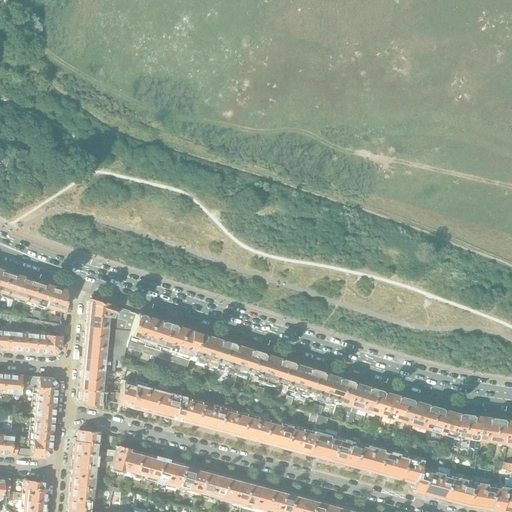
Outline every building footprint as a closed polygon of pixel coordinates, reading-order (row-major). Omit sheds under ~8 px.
[(16,149),(14,158),(23,160),(25,151),(16,149)] [(14,298),(27,303),(34,281),(33,281),(32,280),(29,279),(28,279),(11,274),(10,273),(7,272),(5,272),(4,272),(0,285),(0,293),(12,298),(12,300),(8,299),(6,307),(9,308),(8,311),(10,311),(14,298)] [(34,281),(27,303),(42,307),(44,308),(51,310),(51,308),(60,311),(61,308),(61,307),(62,306),(62,303),(61,302),(61,300),(62,299),(63,296),(62,294),(62,293),(62,292),(62,291),(61,290),(56,289),(55,288),(51,287),(49,286),(46,285),(43,284),(40,283),(39,282),(36,281),(35,282),(34,281)] [(132,323),(135,314),(129,312),(129,311),(115,306),(96,301),(96,302),(90,300),(89,300),(87,301),(86,304),(85,315),(109,317),(132,323)] [(129,331),(124,347),(154,357),(165,324),(153,320),(147,318),(135,314),(132,323),(129,331)] [(85,315),(84,325),(108,327),(108,329),(129,331),(132,323),(109,317),(85,315)] [(165,324),(154,357),(185,367),(188,356),(195,333),(183,330),(180,329),(177,327),(165,324)] [(124,347),(129,331),(108,329),(108,327),(84,325),(81,358),(114,360),(122,361),(124,347)] [(33,352),(35,330),(29,330),(29,332),(25,332),(26,329),(21,328),(20,331),(10,330),(10,328),(4,327),(2,350),(33,352)] [(35,330),(33,352),(49,354),(53,353),(56,351),(58,347),(59,336),(48,334),(48,331),(35,330)] [(202,363),(210,338),(201,335),(201,334),(198,333),(196,334),(195,333),(188,356),(195,358),(194,360),(202,363)] [(217,365),(225,343),(224,343),(223,341),(220,340),(219,341),(210,338),(202,363),(212,366),(213,364),(217,365)] [(223,370),(232,372),(240,348),(231,345),(230,343),(227,342),(225,343),(217,365),(216,369),(223,371),(223,370)] [(247,375),(254,352),(253,352),(253,351),(250,350),(248,350),(240,348),(232,372),(241,375),(242,373),(247,375)] [(255,353),(254,352),(247,375),(253,377),(252,379),(261,382),(269,357),(260,354),(260,353),(256,352),(255,353)] [(261,382),(260,384),(270,388),(271,383),(277,384),(284,362),(283,362),(282,360),(279,359),(278,360),(271,358),(269,357),(261,382)] [(113,364),(114,360),(81,358),(80,368),(106,370),(118,371),(119,368),(119,365),(113,364)] [(282,388),(290,391),(298,367),(290,364),(289,362),(286,361),(284,362),(277,384),(283,386),(282,388)] [(298,397),(304,399),(313,371),(312,371),(312,370),(309,369),(307,369),(298,367),(290,391),(298,394),(298,397)] [(105,381),(106,370),(80,368),(79,379),(105,381)] [(320,401),(328,376),(319,373),(319,372),(315,371),(314,371),(313,371),(304,399),(312,401),(313,398),(320,401)] [(0,393),(18,395),(18,393),(20,375),(0,373),(0,393)] [(33,395),(33,400),(53,402),(54,387),(53,383),(51,379),(47,378),(20,375),(18,393),(21,393),(21,388),(24,388),(24,389),(35,389),(34,395),(33,395)] [(330,402),(336,403),(343,381),(342,380),(341,379),(338,378),(337,379),(328,376),(320,401),(330,404),(330,402)] [(149,412),(155,391),(140,387),(142,379),(136,378),(134,385),(133,386),(128,408),(134,409),(134,408),(143,411),(144,412),(147,413),(148,412),(149,412)] [(226,388),(229,379),(224,378),(221,387),(226,388)] [(104,391),(105,381),(79,379),(78,390),(113,392),(104,391)] [(231,390),(234,381),(229,379),(226,388),(227,389),(231,390)] [(350,408),(358,386),(349,383),(348,381),(345,380),(344,381),(343,381),(336,403),(350,408)] [(122,406),(128,408),(133,386),(122,383),(116,404),(122,405),(122,406)] [(350,408),(366,412),(372,390),(371,390),(371,388),(367,387),(366,388),(358,386),(350,408)] [(112,403),(113,392),(78,390),(79,390),(78,400),(79,400),(80,402),(84,403),(84,404),(100,409),(101,406),(101,401),(104,401),(112,403)] [(381,416),(387,394),(379,392),(378,391),(375,390),(373,390),(372,390),(366,412),(381,416)] [(170,419),(177,395),(170,394),(170,395),(155,391),(149,412),(150,413),(150,414),(154,415),(155,414),(164,416),(165,418),(170,419)] [(395,421),(402,399),(401,399),(400,397),(397,396),(396,397),(387,394),(381,416),(395,421)] [(192,424),(193,424),(199,402),(183,398),(183,397),(177,395),(170,419),(175,420),(175,419),(186,422),(187,424),(191,425),(192,424)] [(395,421),(410,425),(417,403),(409,401),(408,399),(405,398),(403,399),(402,399),(395,421)] [(50,430),(53,402),(33,400),(30,429),(50,430)] [(215,430),(221,408),(199,402),(193,424),(194,424),(195,426),(198,427),(200,426),(209,428),(209,430),(213,431),(214,430),(215,430)] [(425,430),(432,408),(431,407),(430,406),(427,405),(426,406),(417,403),(410,425),(425,430)] [(440,434),(446,412),(438,410),(438,408),(434,407),(433,408),(432,408),(425,430),(440,434)] [(238,436),(243,414),(221,408),(215,430),(216,430),(217,432),(221,433),(222,432),(231,434),(232,436),(236,437),(237,436),(238,436)] [(259,442),(260,442),(266,420),(267,416),(269,410),(266,409),(265,414),(247,409),(245,415),(243,414),(238,436),(239,436),(240,438),(243,439),(245,438),(254,440),(254,442),(258,443),(259,442)] [(313,425),(316,414),(312,413),(309,412),(307,423),(313,425)] [(446,436),(459,437),(462,415),(461,415),(460,414),(457,413),(456,414),(453,414),(446,412),(440,434),(444,435),(446,436)] [(459,437),(475,440),(478,417),(469,416),(468,415),(464,414),(463,415),(462,415),(459,437)] [(475,440),(490,442),(493,419),(492,419),(491,418),(488,417),(486,418),(478,417),(475,440)] [(505,444),(508,421),(500,420),(499,419),(495,418),(494,419),(493,419),(490,442),(505,444)] [(283,448),(288,426),(266,420),(260,442),(261,442),(262,444),(266,445),(267,444),(276,446),(277,448),(281,449),(282,448),(283,448)] [(304,454),(305,454),(311,432),(288,426),(283,448),(284,448),(284,450),(288,451),(290,450),(298,452),(299,454),(303,455),(304,454)] [(10,433),(8,455),(15,455),(16,443),(15,443),(16,431),(22,432),(22,428),(10,427),(10,433)] [(363,443),(367,429),(362,427),(358,441),(363,443)] [(48,450),(50,430),(30,429),(29,438),(30,438),(30,445),(26,444),(26,447),(29,447),(29,449),(17,448),(16,455),(40,458),(44,457),(47,454),(48,450)] [(72,453),(95,455),(97,433),(94,432),(95,432),(78,431),(76,432),(75,438),(73,438),(72,453)] [(328,460),(335,437),(311,431),(311,432),(305,454),(306,454),(307,456),(311,457),(312,456),(321,459),(322,460),(326,461),(327,460),(328,460)] [(0,453),(8,455),(10,433),(4,432),(4,433),(2,433),(1,434),(0,434),(0,453)] [(350,466),(352,467),(357,444),(335,437),(328,460),(329,461),(330,462),(334,463),(335,462),(345,465),(345,466),(349,467),(350,466)] [(438,443),(437,449),(448,452),(450,446),(438,443)] [(375,473),(381,450),(357,444),(352,467),(353,467),(353,468),(357,469),(358,468),(368,471),(369,472),(372,473),(374,472),(375,473)] [(109,470),(131,476),(138,453),(127,450),(127,449),(115,446),(114,451),(112,457),(109,470)] [(397,479),(398,479),(404,456),(381,450),(375,473),(376,473),(377,474),(380,475),(382,475),(391,477),(392,478),(396,479),(397,479)] [(93,477),(95,455),(72,453),(70,475),(93,477)] [(153,482),(159,459),(138,453),(131,476),(153,482)] [(418,493),(419,493),(425,468),(419,466),(420,460),(404,456),(398,479),(399,479),(400,480),(404,481),(405,481),(412,483),(410,490),(412,491),(413,492),(417,493),(418,493)] [(175,488),(181,465),(180,464),(179,463),(176,462),(174,463),(159,459),(153,482),(153,483),(161,485),(161,484),(175,488)] [(510,471),(511,471),(511,464),(502,462),(501,468),(510,471)] [(175,488),(196,493),(203,470),(202,470),(201,469),(197,468),(196,469),(188,466),(187,465),(183,464),(182,465),(181,465),(175,488)] [(441,499),(448,474),(444,473),(425,468),(419,493),(420,493),(420,494),(424,495),(425,495),(435,497),(435,498),(439,499),(441,499)] [(218,499),(225,476),(224,476),(223,475),(219,474),(218,475),(210,472),(209,471),(205,470),(204,471),(203,470),(196,493),(218,499)] [(487,509),(493,475),(493,471),(489,470),(487,479),(485,479),(484,482),(471,480),(464,505),(465,505),(466,506),(470,507),(471,506),(480,508),(481,509),(485,509),(486,509),(487,509)] [(502,485),(499,511),(507,511),(509,511),(511,502),(511,501),(511,471),(510,471),(508,478),(503,478),(502,485)] [(464,505),(471,480),(470,480),(448,474),(441,499),(442,499),(443,500),(447,501),(448,501),(457,503),(458,504),(462,505),(463,505),(464,505)] [(91,499),(93,477),(70,475),(68,498),(89,500),(91,499)] [(494,510),(499,511),(502,485),(499,484),(500,476),(493,475),(487,509),(488,509),(489,510),(493,511),(494,510)] [(218,499),(240,505),(247,482),(246,482),(245,481),(241,480),(240,480),(232,478),(231,477),(227,476),(226,477),(225,476),(218,499)] [(19,500),(43,502),(45,488),(42,488),(42,484),(37,483),(38,481),(20,480),(19,488),(20,488),(19,500)] [(262,511),(269,488),(268,488),(267,486),(263,485),(262,486),(254,484),(253,483),(249,482),(248,482),(247,482),(240,505),(262,511)] [(285,511),(290,494),(289,492),(285,491),(284,492),(276,490),(275,488),(271,487),(269,488),(262,511),(285,511)] [(285,511),(308,511),(312,499),(311,499),(310,498),(307,497),(305,498),(296,495),(296,494),(292,493),(291,494),(290,494),(285,511)] [(66,511),(89,511),(88,511),(89,500),(68,498),(66,511)] [(330,511),(333,505),(332,505),(332,504),(328,503),(327,504),(318,501),(317,500),(313,499),(312,500),(312,499),(308,511),(330,511)] [(42,511),(43,502),(19,500),(18,511),(42,511)]
